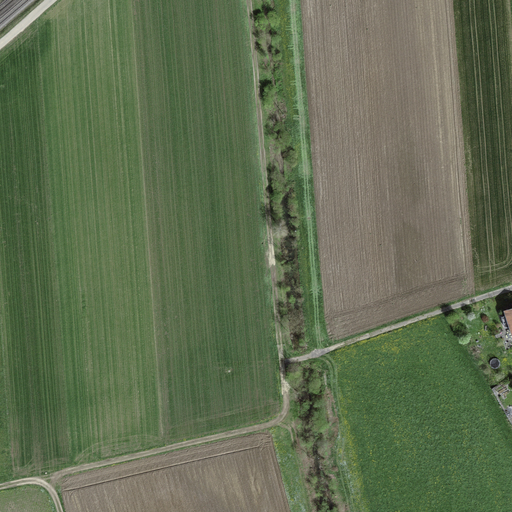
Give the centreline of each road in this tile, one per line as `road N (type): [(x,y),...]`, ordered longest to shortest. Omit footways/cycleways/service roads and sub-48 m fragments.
road 1 (track): [(0,490),(276,425),(293,414),(258,0)]
road 2 (track): [(511,289),(292,364)]
